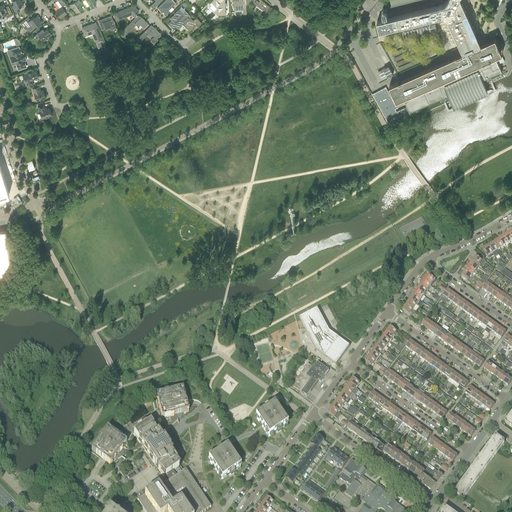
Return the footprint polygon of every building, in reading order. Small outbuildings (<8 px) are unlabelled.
[(12,6),(15,13),(20,11),(18,7),(19,7),(20,7),(20,6),(23,4),(22,2),(25,0),(24,0),(14,0),(13,0),(12,1),(14,5),(12,6)] [(54,0),(55,2),(60,8),(55,11),(60,18),(67,14),(66,13),(65,11),(69,9),(69,10),(70,10),(67,6),(63,0),(62,0),(54,0)] [(73,0),(74,2),(69,5),(70,6),(73,10),(74,9),(76,12),(82,9),(80,6),(82,4),(79,0),(73,0)] [(144,0),(145,1),(145,0),(144,0),(156,0),(157,0),(150,6),(153,9),(162,0),(144,0)] [(165,0),(161,4),(157,8),(161,12),(161,11),(165,16),(170,11),(169,11),(168,10),(175,3),(172,0),(165,0)] [(212,0),(209,4),(209,7),(212,7),(220,16),(225,15),(225,6),(227,6),(227,2),(225,2),(224,0),(214,0),(212,0)] [(231,0),(231,2),(233,2),(233,7),(234,7),(234,11),(243,10),(243,9),(246,8),(246,5),(246,2),(242,2),(242,0),(231,0)] [(245,0),(246,2),(246,5),(251,1),(256,5),(257,6),(261,10),(262,9),(265,12),(269,7),(268,6),(267,5),(266,5),(266,4),(265,3),(264,2),(263,2),(261,0),(245,0)] [(466,10),(461,0),(447,0),(448,1),(446,2),(446,3),(445,4),(444,4),(443,5),(437,6),(387,19),(387,16),(386,12),(386,10),(384,11),(384,9),(383,9),(383,11),(381,11),(382,13),(383,18),(384,20),(378,21),(377,21),(378,26),(380,32),(381,32),(381,31),(440,17),(443,16),(444,16),(445,16),(446,17),(447,17),(447,18),(449,22),(462,52),(462,53),(463,54),(456,57),(456,56),(461,54),(462,54),(462,53),(461,53),(456,56),(455,56),(449,59),(443,62),(442,62),(436,64),(435,65),(429,67),(429,68),(423,70),(422,71),(416,73),(416,74),(410,76),(409,76),(403,79),(398,81),(389,85),(396,101),(403,98),(407,106),(396,111),(395,109),(384,114),(389,124),(389,125),(390,124),(420,111),(418,108),(421,106),(421,107),(421,106),(425,105),(429,103),(433,101),(434,101),(437,99),(437,100),(437,99),(440,98),(441,101),(441,102),(450,98),(451,101),(452,101),(454,107),(488,92),(485,87),(485,86),(483,83),(492,79),(490,76),(493,75),(494,75),(493,74),(497,73),(501,71),(501,72),(502,71),(495,57),(502,54),(502,53),(500,49),(500,48),(498,44),(495,38),(481,44),(466,10)] [(3,4),(0,5),(0,18),(2,22),(7,19),(7,18),(13,15),(12,13),(9,9),(6,10),(5,8),(5,7),(3,4)] [(129,7),(113,14),(115,18),(116,21),(128,16),(130,14),(133,16),(135,18),(137,16),(135,14),(137,13),(136,13),(138,11),(134,6),(133,7),(129,8),(129,7)] [(172,21),(168,24),(173,29),(176,27),(175,26),(176,25),(179,28),(178,29),(185,22),(190,18),(191,17),(189,16),(185,11),(181,7),(178,10),(177,10),(174,14),(174,15),(172,17),(172,16),(170,18),(172,21)] [(24,20),(20,23),(24,29),(26,27),(27,29),(30,26),(32,29),(36,26),(37,27),(39,26),(42,22),(41,20),(40,19),(37,15),(34,17),(30,20),(28,17),(24,20)] [(109,28),(110,31),(116,28),(111,15),(103,18),(104,19),(98,21),(102,30),(109,28)] [(134,19),(123,30),(127,34),(136,25),(137,27),(138,28),(139,27),(138,27),(140,25),(144,29),(145,28),(148,24),(141,17),(140,18),(138,15),(137,16),(135,18),(134,19)] [(185,22),(178,29),(181,31),(184,28),(186,30),(184,32),(186,34),(193,28),(194,26),(196,24),(198,27),(201,23),(196,18),(193,20),(190,18),(185,22)] [(95,22),(81,28),(83,32),(85,36),(89,34),(89,33),(92,32),(93,33),(95,36),(94,38),(96,44),(97,43),(97,44),(96,45),(98,48),(105,46),(103,41),(97,27),(95,22)] [(435,23),(402,31),(403,37),(430,31),(431,34),(437,32),(435,23)] [(137,38),(135,40),(138,44),(140,41),(149,33),(152,37),(153,38),(155,40),(153,42),(155,44),(158,40),(157,39),(159,37),(158,36),(160,34),(154,27),(153,28),(151,25),(147,29),(137,38)] [(41,30),(34,35),(36,38),(38,41),(41,39),(43,41),(46,39),(47,39),(49,38),(48,37),(52,35),(47,29),(44,31),(42,32),(41,30)] [(12,50),(7,52),(12,65),(17,63),(19,69),(20,68),(23,67),(25,67),(24,65),(25,65),(24,61),(23,62),(23,61),(25,60),(22,54),(20,47),(18,48),(17,48),(13,50),(12,50)] [(20,76),(20,77),(21,79),(22,80),(24,79),(25,82),(27,88),(33,85),(31,80),(38,78),(36,71),(32,72),(25,74),(23,75),(22,75),(20,76)] [(34,94),(36,101),(46,98),(43,90),(40,91),(38,86),(32,88),(34,94)] [(45,118),(45,119),(48,118),(48,116),(52,115),(49,108),(45,109),(44,108),(45,108),(44,104),(37,107),(39,111),(42,119),(45,118)] [(0,277),(4,277),(5,277),(5,276),(4,276),(3,270),(11,269),(12,269),(11,263),(10,256),(9,250),(8,244),(7,237),(6,231),(7,231),(6,231),(0,232),(0,277)] [(504,237),(499,240),(503,247),(508,244),(504,237)] [(499,240),(494,243),(498,250),(503,247),(499,240)] [(494,243),(488,247),(494,255),(495,258),(499,256),(497,253),(499,252),(498,250),(494,243)] [(488,259),(493,255),(494,255),(488,247),(483,250),(488,259)] [(475,257),(472,261),(478,266),(481,268),(486,262),(483,258),(481,261),(475,257)] [(472,261),(468,266),(475,271),(478,266),(472,261)] [(468,266),(465,271),(471,276),(474,278),(477,273),(475,271),(468,266)] [(471,276),(465,271),(461,276),(468,281),(471,276)] [(427,276),(424,282),(430,286),(434,281),(427,276)] [(485,285),(482,289),(487,292),(491,286),(493,284),(488,280),(486,282),(485,285)] [(424,282),(420,286),(426,291),(430,286),(424,282)] [(420,286),(417,291),(423,296),(425,293),(426,291),(420,286)] [(487,292),(492,296),(496,290),(491,286),(487,292)] [(443,296),(441,298),(446,301),(448,299),(452,293),(447,289),(447,290),(444,294),(443,296)] [(492,296),(496,299),(501,293),(496,290),(492,296)] [(417,291),(413,296),(419,301),(422,303),(425,298),(423,296),(417,291)] [(501,293),(496,299),(501,303),(506,297),(507,294),(503,291),(501,293)] [(448,299),(452,303),(457,297),(452,293),(448,299)] [(501,303),(506,307),(511,300),(511,298),(511,297),(507,294),(506,297),(501,303)] [(350,339),(374,304),(368,300),(366,302),(357,296),(335,329),(350,339)] [(413,296),(410,301),(416,305),(419,308),(423,303),(422,303),(419,301),(413,296)] [(452,303),(457,306),(462,300),(457,297),(452,303)] [(457,306),(462,310),(467,304),(462,300),(457,306)] [(410,301),(406,306),(412,310),(416,305),(410,301)] [(462,310),(467,313),(471,307),(467,304),(462,310)] [(404,312),(402,315),(409,319),(411,317),(415,312),(412,310),(406,306),(405,305),(404,308),(402,311),(404,312)] [(467,313),(472,317),(476,311),(471,307),(467,313)] [(316,351),(318,352),(336,365),(350,346),(349,346),(333,335),(331,333),(329,332),(317,309),(309,313),(299,319),(316,351)] [(472,317),(477,321),(481,314),(476,311),(472,317)] [(477,321),(481,324),(486,318),(481,314),(477,321)] [(481,324),(487,328),(491,321),(486,318),(481,324)] [(421,325),(426,329),(431,323),(426,319),(421,325)] [(487,328),(484,331),(489,335),(491,331),(496,325),(491,321),(487,328)] [(426,329),(431,333),(436,326),(431,323),(426,329)] [(491,331),(496,335),(501,328),(496,325),(491,331)] [(431,333),(436,336),(440,330),(436,326),(431,333)] [(390,328),(386,333),(393,337),(396,332),(390,328)] [(440,330),(436,336),(441,340),(445,333),(447,331),(442,328),(440,330)] [(501,328),(496,335),(501,338),(506,332),(501,328)] [(386,333),(383,338),(389,342),(392,344),(394,342),(391,340),(393,337),(386,333)] [(441,340),(446,343),(450,337),(445,333),(441,340)] [(450,337),(446,343),(450,347),(455,340),(452,338),(453,337),(451,336),(450,337)] [(502,342),(501,344),(505,348),(507,345),(511,339),(507,336),(502,342)] [(383,338),(379,342),(386,347),(389,342),(383,338)] [(450,347),(455,350),(460,344),(455,340),(450,347)] [(405,347),(410,350),(415,344),(410,341),(405,347)] [(379,342),(376,347),(382,352),(386,347),(379,342)] [(397,345),(396,347),(401,351),(404,346),(400,343),(398,346),(397,345)] [(410,350),(409,352),(411,354),(413,352),(415,354),(420,348),(415,344),(410,350)] [(455,350),(460,354),(465,347),(460,344),(455,350)] [(376,347),(372,352),(378,357),(381,358),(382,356),(380,354),(382,352),(376,347)] [(460,354),(465,357),(469,351),(465,347),(460,354)] [(415,354),(420,358),(425,351),(420,348),(415,354)] [(420,358),(425,361),(430,355),(425,351),(420,358)] [(465,357),(470,361),(474,354),(469,351),(465,357)] [(372,352),(369,357),(375,362),(377,363),(381,358),(378,357),(377,356),(372,352)] [(470,361),(475,364),(479,358),(474,354),(470,361)] [(425,361),(430,365),(434,358),(430,355),(425,361)] [(375,362),(369,357),(365,362),(371,366),(375,362)] [(430,365),(435,368),(439,362),(434,358),(430,365)] [(479,358),(475,364),(480,368),(484,362),(479,358)] [(488,362),(483,368),(488,372),(493,365),(495,363),(490,359),(488,362)] [(435,368),(439,372),(444,365),(439,362),(435,368)] [(291,386),(302,393),(307,397),(319,381),(320,382),(322,379),(323,379),(324,377),(325,376),(329,371),(317,363),(314,368),(311,366),(308,363),(306,365),(307,366),(306,367),(305,366),(303,368),(304,369),(302,373),(301,372),(300,374),(300,375),(298,378),(297,378),(295,380),(296,380),(291,386)] [(493,365),(488,372),(493,375),(498,369),(499,367),(494,363),(493,365)] [(439,372),(444,375),(449,369),(444,365),(439,372)] [(444,375),(449,379),(454,373),(449,369),(444,375)] [(493,375),(498,379),(502,372),(498,369),(493,375)] [(385,375),(384,377),(389,380),(393,374),(394,372),(395,372),(392,371),(391,372),(388,370),(387,373),(385,375)] [(502,372),(498,379),(503,382),(507,376),(509,374),(504,370),(503,373),(502,372)] [(449,379),(454,382),(459,376),(454,373),(449,379)] [(389,380),(393,384),(398,378),(395,376),(393,374),(389,380)] [(398,378),(393,384),(398,387),(403,381),(404,379),(400,375),(398,378)] [(454,382),(459,386),(464,380),(459,376),(454,382)] [(511,379),(507,376),(503,382),(508,386),(511,380),(511,379)] [(353,379),(349,384),(355,388),(359,383),(353,379)] [(464,380),(459,386),(464,390),(469,383),(464,380)] [(398,387),(403,391),(408,385),(403,381),(398,387)] [(349,384),(346,389),(352,393),(355,395),(359,391),(355,388),(349,384)] [(403,391),(408,395),(413,388),(408,385),(403,391)] [(413,388),(408,395),(413,398),(418,392),(419,390),(414,386),(413,388)] [(465,393),(470,397),(475,390),(470,387),(465,393)] [(176,415),(176,414),(178,413),(180,414),(188,412),(183,389),(168,393),(168,392),(164,393),(164,394),(156,396),(162,419),(169,417),(176,415)] [(346,389),(342,394),(348,398),(351,400),(355,395),(352,393),(346,389)] [(473,403),(475,400),(480,394),(475,390),(470,397),(468,399),(473,403)] [(370,396),(368,398),(371,400),(370,402),(372,404),(373,402),(378,396),(373,392),(372,393),(370,396)] [(413,398),(418,402),(423,396),(418,392),(413,398)] [(342,394),(339,398),(345,403),(347,405),(351,400),(348,398),(342,394)] [(475,400),(480,404),(485,397),(480,394),(475,400)] [(373,402),(378,405),(382,399),(378,396),(373,402)] [(418,402),(423,405),(427,399),(423,396),(418,402)] [(480,404),(485,407),(489,401),(485,397),(480,404)] [(339,398),(335,403),(341,408),(345,403),(339,398)] [(378,405),(383,409),(387,403),(382,399),(378,405)] [(423,405),(428,409),(432,402),(427,399),(423,405)] [(489,401),(485,407),(490,411),(494,404),(489,401)] [(428,409),(433,412),(437,406),(432,402),(428,409)] [(335,403),(332,408),(338,413),(341,408),(335,403)] [(383,409),(388,412),(392,406),(387,403),(383,409)] [(287,424),(274,405),(255,417),(268,437),(287,424)] [(388,412),(392,416),(397,410),(392,406),(388,412)] [(433,412),(437,416),(442,410),(437,406),(433,412)] [(353,416),(357,411),(352,408),(350,407),(347,412),(353,416)] [(332,408),(328,413),(334,417),(337,420),(341,415),(338,413),(332,408)] [(392,416),(397,420),(402,413),(397,410),(392,416)] [(442,410),(437,416),(442,419),(447,413),(442,410)] [(450,413),(446,419),(451,423),(455,417),(456,417),(457,415),(452,412),(450,413)] [(397,419),(397,420),(400,422),(398,425),(400,427),(402,423),(407,417),(402,413),(397,419)] [(122,449),(118,455),(121,457),(122,457),(127,454),(142,447),(152,462),(155,465),(156,465),(159,469),(161,472),(160,473),(164,479),(181,468),(180,467),(177,462),(175,458),(172,454),(170,450),(167,445),(167,444),(165,440),(162,436),(161,434),(177,420),(176,415),(169,417),(171,422),(160,431),(158,433),(157,433),(156,432),(157,431),(153,425),(153,426),(150,422),(151,422),(150,422),(147,424),(146,423),(136,429),(137,431),(134,433),(136,437),(135,437),(139,443),(140,443),(141,444),(141,445),(126,452),(122,449)] [(402,423),(407,427),(412,420),(407,417),(402,423)] [(451,423),(456,427),(460,420),(455,417),(451,423)] [(346,428),(352,432),(356,426),(353,424),(355,421),(353,419),(346,428)] [(407,427),(412,430),(417,424),(412,420),(407,427)] [(456,427),(461,430),(465,424),(460,420),(456,427)] [(412,430),(410,433),(415,436),(417,434),(421,427),(417,424),(412,430)] [(461,430),(466,434),(470,428),(465,424),(461,430)] [(352,432),(356,435),(361,429),(356,426),(352,432)] [(361,429),(356,435),(361,439),(366,433),(367,430),(362,427),(361,429)] [(417,434),(422,437),(426,431),(421,427),(417,434)] [(107,428),(102,435),(100,438),(91,451),(110,465),(115,458),(115,456),(116,454),(118,455),(122,449),(126,442),(107,428)] [(470,428),(466,434),(470,437),(475,431),(470,428)] [(426,431),(422,437),(427,441),(431,435),(426,431)] [(361,439),(366,442),(370,436),(366,433),(361,439)] [(370,436),(366,442),(369,444),(371,446),(372,444),(375,441),(375,440),(376,439),(377,438),(372,434),(370,436)] [(313,440),(321,445),(324,441),(316,435),(316,436),(313,440)] [(496,437),(486,451),(494,457),(504,443),(496,437)] [(428,444),(433,448),(438,442),(433,438),(430,442),(428,444)] [(371,446),(376,449),(380,443),(377,441),(378,440),(376,439),(371,446)] [(310,444),(312,446),(317,450),(318,449),(321,445),(321,446),(321,445),(313,440),(310,444)] [(380,443),(376,449),(381,453),(382,451),(384,449),(385,447),(387,445),(382,442),(380,443)] [(433,448),(438,451),(442,445),(438,442),(433,448)] [(298,443),(294,448),(300,453),(304,448),(298,443)] [(383,452),(389,456),(394,449),(395,448),(394,449),(389,445),(390,444),(383,452)] [(438,451),(443,455),(447,449),(442,445),(438,451)] [(308,450),(308,451),(317,457),(320,452),(321,451),(318,449),(317,450),(312,446),(308,450)] [(221,479),(222,480),(231,473),(240,467),(227,448),(227,447),(222,451),(221,451),(217,453),(212,457),(209,459),(208,460),(209,461),(210,462),(215,470),(218,474),(219,476),(221,479)] [(333,448),(327,457),(332,460),(338,452),(333,448)] [(389,456),(394,460),(399,453),(394,449),(389,456)] [(443,455),(448,459),(452,452),(447,449),(443,455)] [(304,456),(313,462),(317,457),(308,451),(304,456)] [(486,451),(475,465),(484,471),(494,457),(486,451)] [(338,452),(332,460),(337,464),(344,455),(343,455),(339,452),(338,452)] [(452,452),(448,459),(453,462),(457,456),(452,452)] [(394,460),(399,464),(404,457),(405,455),(404,456),(399,453),(394,460)] [(344,455),(337,464),(342,468),(343,468),(349,459),(344,456),(344,455)] [(301,461),(309,467),(313,462),(304,456),(301,461)] [(399,464),(404,468),(409,460),(404,457),(399,464)] [(361,475),(365,470),(367,472),(367,471),(352,460),(339,478),(346,483),(346,482),(351,486),(345,494),(352,499),(354,496),(362,502),(363,501),(366,503),(359,511),(403,511),(405,510),(406,511),(392,501),(391,502),(390,500),(391,498),(384,492),(384,489),(380,486),(376,486),(372,483),(371,484),(370,483),(370,482),(363,477),(361,475)] [(404,468),(409,471),(415,464),(414,464),(415,463),(415,462),(414,464),(409,460),(404,468)] [(297,466),(306,472),(309,467),(301,461),(300,461),(301,461),(297,466)] [(409,471),(415,475),(420,468),(415,464),(409,471)] [(475,465),(465,479),(473,486),(484,471),(475,465)] [(297,466),(293,471),(299,475),(302,477),(306,472),(297,466)] [(417,482),(422,486),(428,479),(432,472),(434,469),(429,466),(425,472),(420,479),(417,482)] [(158,487),(137,501),(144,511),(201,511),(209,507),(210,509),(211,508),(185,470),(183,472),(181,468),(164,479),(167,483),(159,488),(158,487)] [(420,468),(415,475),(418,477),(420,479),(425,472),(422,470),(420,468)] [(428,479),(422,486),(430,491),(431,492),(436,485),(437,484),(443,475),(439,473),(434,469),(432,472),(428,479)] [(289,474),(288,474),(296,480),(299,475),(293,471),(292,470),(289,474)] [(285,479),(293,484),(296,480),(288,474),(285,479)] [(473,486),(465,479),(455,494),(463,500),(473,486)] [(309,482),(302,491),(303,491),(308,494),(314,486),(309,482)] [(314,486),(308,494),(308,495),(308,494),(313,498),(319,489),(314,486)] [(319,489),(313,498),(318,502),(324,493),(319,489)] [(55,501),(54,503),(53,504),(58,507),(62,500),(57,497),(55,501)] [(266,498),(263,503),(269,507),(273,502),(266,498)] [(109,510),(111,511),(113,511),(120,504),(116,501),(109,510)] [(263,503),(259,508),(265,511),(269,507),(263,503)]
